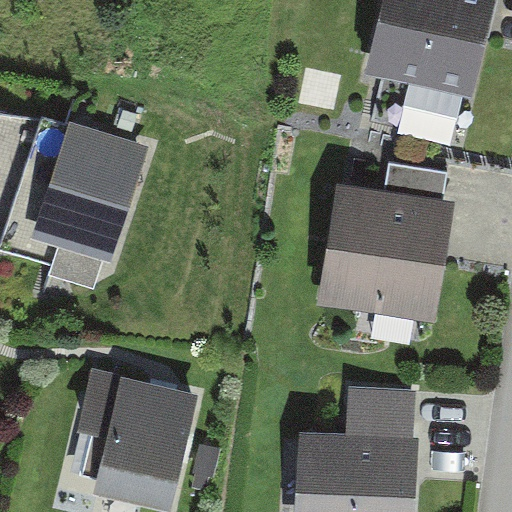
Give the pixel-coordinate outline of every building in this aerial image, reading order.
[(488,0),(389,0),(374,64),(469,86),(488,0)] [(47,120),(13,229),(111,259),(145,150),(47,120)] [(446,210),(345,194),(329,298),(429,313),(446,210)] [(192,392),(96,371),(85,421),(97,424),(86,475),(170,493),(192,392)] [(406,511),(409,444),(304,440),(301,511),(406,511)]
